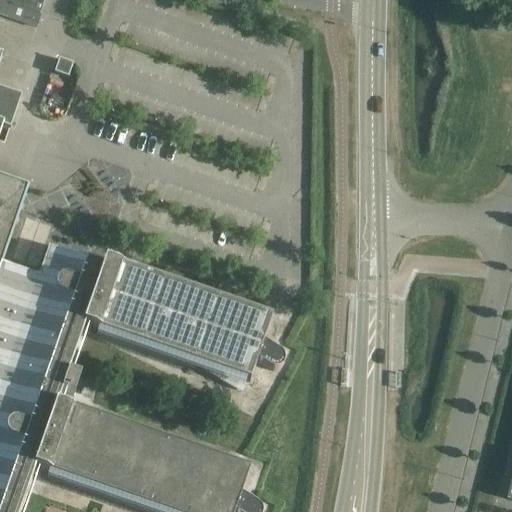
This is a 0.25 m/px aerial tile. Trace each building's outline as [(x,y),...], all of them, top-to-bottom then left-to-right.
[(21,9),(40,16),(45,0),(2,0),(2,3),(21,9)] [(35,28),(40,16),(21,9),(17,22),(35,28)] [(0,266),(1,264),(28,185),(0,175),(0,130),(1,126),(9,129),(21,96),(0,88),(0,60),(1,56),(0,55),(0,266)] [(67,78),(72,65),(58,60),(53,74),(67,78)] [(34,469),(57,405),(61,393),(73,397),(79,378),(67,374),(80,337),(84,326),(102,267),(47,248),(37,277),(1,264),(0,266),(0,511),(19,511),(26,494),(34,469)] [(102,267),(84,326),(200,367),(199,370),(236,391),(239,380),(249,383),(256,363),(269,371),(274,372),(278,370),(282,367),(283,362),(281,358),(278,355),(262,346),(271,319),(104,261),(102,267)] [(57,405),(34,469),(158,511),(259,511),(259,510),(256,507),(239,498),(249,471),(213,459),(215,454),(174,440),(172,445),(159,440),(161,435),(119,421),(118,426),(57,405)]
